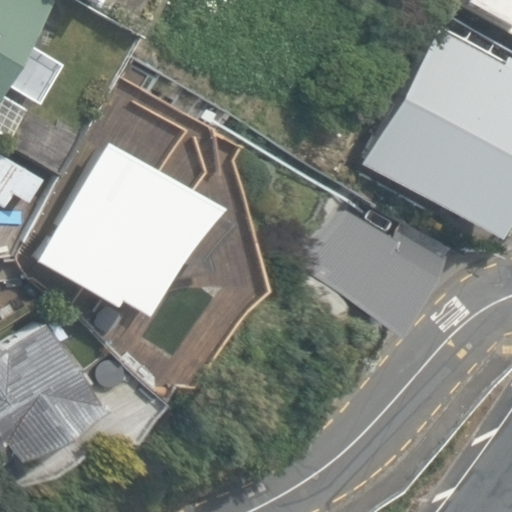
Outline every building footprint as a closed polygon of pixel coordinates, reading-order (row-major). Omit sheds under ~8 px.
[(0,0),(0,91),(53,0),(0,0)] [(511,0),(452,0),(511,32),(511,0)] [(511,209),(511,64),(431,22),(360,158),(501,231),(511,209)] [(104,137),(36,255),(145,317),(212,199),(104,137)] [(414,250),(341,212),(305,281),(378,320),(414,250)] [(45,316),(0,343),(0,465),(100,403),(45,316)]
